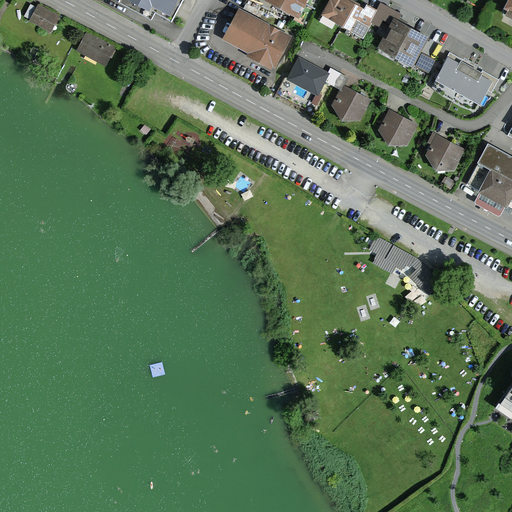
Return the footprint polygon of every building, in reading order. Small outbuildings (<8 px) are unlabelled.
[(182,0),(140,0),(136,7),(152,16),(155,10),(172,19),(182,0)] [(273,0),(297,13),(304,0),(273,0)] [(356,0),(328,0),(319,17),(340,29),(356,0)] [(378,10),(359,0),(356,0),(340,29),(362,40),(378,10)] [(511,0),(506,0),(502,7),(511,12),(511,0)] [(30,19),(36,8),(30,5),(24,16),(30,19)] [(57,16),(37,5),(30,18),(49,29),(57,16)] [(289,36),(241,9),(226,35),(252,49),(250,52),(270,63),(272,60),(275,62),(289,36)] [(429,35),(393,15),(377,43),(413,64),(429,35)] [(113,49),(85,33),(77,48),(105,64),(113,49)] [(497,78),(448,50),(429,84),(478,111),(497,78)] [(416,62),(416,63),(430,71),(430,70),(435,59),(436,58),(422,51),(421,52),(416,62)] [(327,72),(300,57),(290,76),(317,91),(327,72)] [(372,98),(343,81),(330,103),(359,120),(372,98)] [(417,123),(389,107),(375,132),(403,148),(417,123)] [(466,149),(435,131),(421,156),(452,174),(466,149)] [(511,154),(490,143),(469,183),(508,203),(511,195),(511,154)] [(434,269),(378,232),(363,252),(426,298),(433,289),(434,269)]
